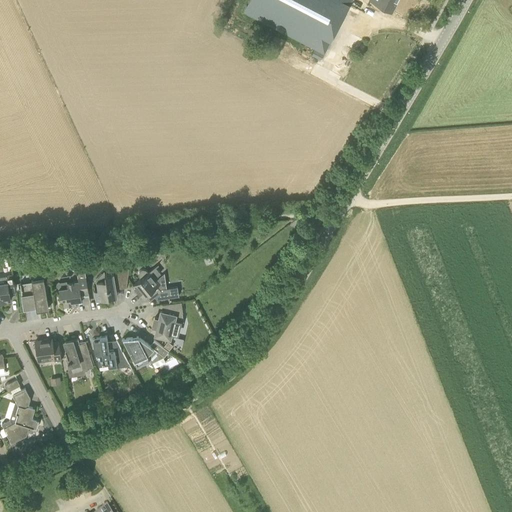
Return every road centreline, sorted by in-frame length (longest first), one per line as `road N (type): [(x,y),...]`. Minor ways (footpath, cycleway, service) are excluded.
road 1 (tertiary): [(72,452),(202,389),(260,340),(464,0)]
road 2 (track): [(336,218),(318,213),(0,240)]
road 3 (track): [(511,196),(346,200)]
road 4 (residential): [(10,331),(72,452)]
road 5 (residential): [(10,331),(128,310)]
